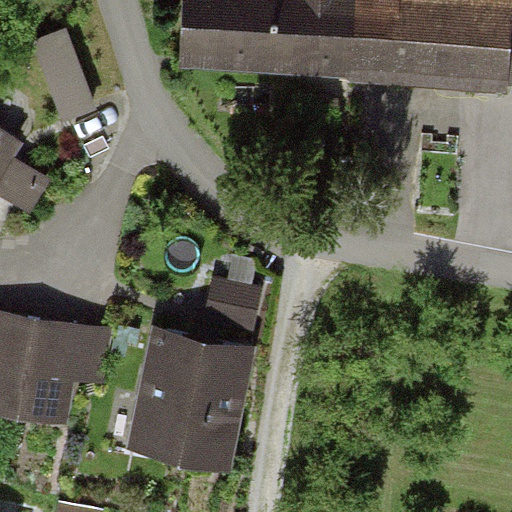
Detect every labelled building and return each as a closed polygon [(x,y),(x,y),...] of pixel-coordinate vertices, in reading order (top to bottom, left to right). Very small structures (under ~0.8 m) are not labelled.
[(511,0),(183,0),(180,57),(511,77),(511,0)] [(71,27),(34,39),(60,113),(97,100),(71,27)] [(0,162),(14,138),(0,130),(0,162)] [(266,283),(215,273),(206,317),(257,328),(266,283)] [(106,379),(116,323),(0,303),(0,411),(65,423),(73,373),(106,379)] [(261,342),(152,323),(129,450),(239,469),(261,342)]
